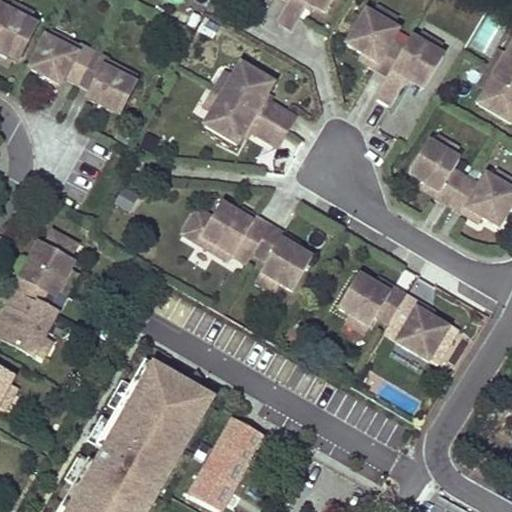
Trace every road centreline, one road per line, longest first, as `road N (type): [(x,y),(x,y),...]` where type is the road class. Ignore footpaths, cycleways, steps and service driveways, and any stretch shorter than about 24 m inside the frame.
road 1 (residential): [(511,319),(436,453),(449,478),(497,511)]
road 2 (residential): [(337,161),(374,212),(511,289)]
